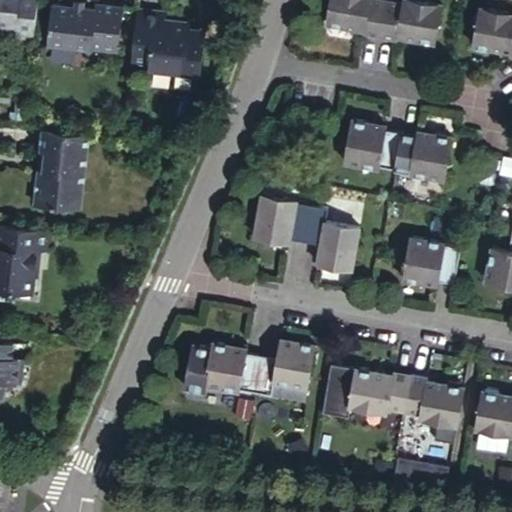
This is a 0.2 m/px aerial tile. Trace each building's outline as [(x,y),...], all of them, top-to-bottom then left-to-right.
[(0,0),(0,24),(15,26),(15,31),(34,33),(38,0),(0,0)] [(366,35),(384,39),(390,2),(379,0),(330,0),(326,25),(330,26),(329,31),(341,33),(341,28),(347,29),(348,25),(358,26),(357,31),(366,32),(366,35)] [(418,41),(440,44),(447,6),(412,0),(408,0),(408,5),(390,2),(384,39),(401,42),(402,38),(408,39),(409,35),(419,36),(418,41)] [(83,7),(73,5),(53,2),(48,45),(90,50),(91,45),(117,48),(122,6),(96,3),(96,9),(83,7)] [(505,47),(504,50),(511,52),(510,56),(511,56),(511,12),(480,8),(473,44),(477,45),(477,50),(488,52),(489,47),(494,48),(494,45),(505,47)] [(167,13),(138,9),(132,58),(148,60),(148,65),(146,72),(199,79),(204,36),(189,35),(190,29),(191,23),(166,21),(167,13)] [(14,38),(33,40),(34,33),(15,31),(14,38)] [(91,45),(90,50),(116,54),(117,48),(91,45)] [(397,169),(403,134),(387,132),(370,129),(371,123),(355,120),(347,164),(381,170),(381,167),(397,169)] [(370,129),(387,132),(388,126),(371,123),(370,129)] [(84,183),(90,133),(42,127),(40,145),(45,146),(43,165),(37,165),(33,202),(58,205),(59,204),(80,206),(82,182),(84,183)] [(434,140),(435,134),(421,131),(420,138),(434,140)] [(413,175),(445,180),(453,137),(435,134),(434,140),(420,138),(403,134),(397,169),(413,172),(413,175)] [(292,234),(306,236),(312,205),(297,202),(297,199),(263,193),(255,232),(275,236),(276,230),(292,234)] [(336,261),(335,267),(353,269),(361,226),(326,220),(329,208),(312,205),(306,236),(323,239),(320,258),(336,261)] [(51,228),(0,221),(0,299),(12,301),(13,289),(14,283),(31,285),(33,266),(36,267),(38,250),(48,251),(51,228)] [(276,230),(275,236),(291,239),(292,234),(276,230)] [(422,276),(438,279),(454,283),(461,247),(444,244),(444,242),(409,235),(402,278),(420,281),(422,276)] [(488,278),(511,282),(511,245),(511,246),(494,244),(488,278)] [(336,261),(320,258),(319,264),(335,267),(336,261)] [(14,283),(13,289),(30,292),(31,285),(14,283)] [(0,341),(7,342),(9,326),(1,325),(0,330),(0,341)] [(0,397),(2,382),(18,384),(20,360),(10,358),(12,342),(7,342),(0,341),(0,330),(1,325),(0,325),(0,397)] [(297,345),(297,340),(282,337),(281,343),(297,345)] [(274,381),(309,386),(317,343),(297,340),(297,345),(281,343),(278,359),(262,356),(257,391),(272,394),(274,381)] [(262,356),(248,354),(231,352),(232,346),(213,343),(212,349),(192,345),(186,381),(242,391),(243,388),(257,391),(262,356)] [(395,372),(387,371),(386,374),(376,373),(376,369),(356,365),(349,404),(388,411),(389,407),(405,410),(412,372),(396,369),(395,372)] [(420,416),(458,423),(465,385),(462,384),(462,381),(450,379),(449,382),(445,381),(445,385),(433,383),(434,379),(427,378),(428,375),(412,372),(405,410),(421,412),(420,416)] [(511,393),(511,396),(501,395),(502,391),(497,390),(498,386),(486,384),(485,388),(481,387),(474,426),(511,432),(511,393)]
